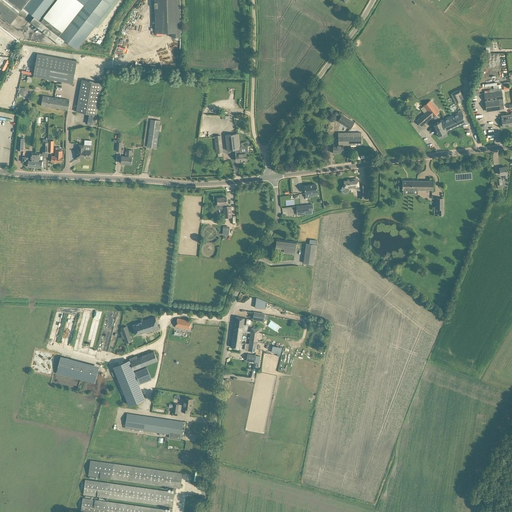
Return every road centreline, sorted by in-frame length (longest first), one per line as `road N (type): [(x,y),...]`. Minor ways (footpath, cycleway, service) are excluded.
road 1 (unclassified): [(198,511),(233,302),(274,224),(271,177)]
road 2 (unclassified): [(0,170),(185,183),(271,177)]
road 3 (unclassified): [(271,177),(511,146)]
road 4 (unclassified): [(265,155),(373,0)]
road 5 (unclassified): [(265,155),(252,132),(252,0)]
